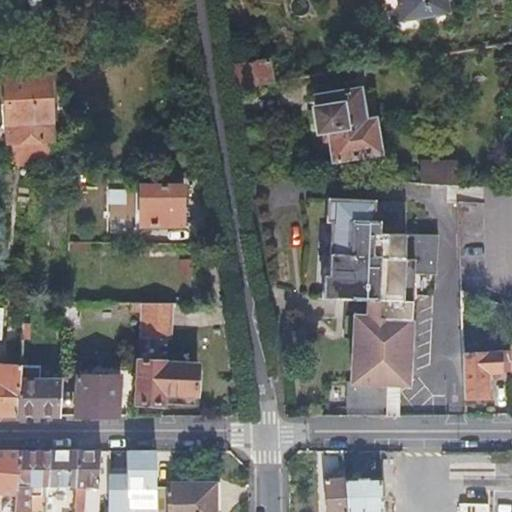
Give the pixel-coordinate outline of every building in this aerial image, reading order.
[(59,0),(28,0),(34,14),(61,4),(59,0)] [(447,0),(397,0),(401,21),(449,13),(447,0)] [(43,28),(16,32),(18,47),(46,43),(43,28)] [(290,80),(287,64),(286,58),(232,66),(236,90),(290,80)] [(287,64),(290,80),(319,75),(317,60),(287,64)] [(42,76),(0,79),(0,102),(3,144),(6,144),(7,165),(47,167),(45,142),(48,141),(42,76)] [(328,127),(364,122),(360,91),(360,89),(316,95),(318,107),(315,108),(318,128),(328,127)] [(364,122),(374,121),(369,90),(360,91),(364,122)] [(241,122),(244,138),(269,135),(266,119),(241,122)] [(378,153),(374,121),(364,122),(328,127),(332,160),(378,153)] [(421,162),(421,184),(456,186),(456,163),(421,162)] [(511,187),(485,187),(486,202),(459,202),(461,291),(508,310),(507,297),(511,296),(511,187)] [(137,188),(137,227),(180,228),(180,189),(137,188)] [(330,223),(328,277),(325,277),(324,299),(357,300),(354,382),(347,382),(345,416),(400,416),(401,380),(410,380),(413,273),(435,273),(435,234),(403,233),(403,202),(327,198),(326,223),(330,223)] [(166,305),(135,304),(134,335),(160,336),(166,305)] [(463,353),(464,397),(487,396),(486,370),(499,369),(499,352),(463,353)] [(160,393),(192,393),(192,363),(161,363),(161,360),(133,358),(131,401),(160,402),(160,393)] [(0,415),(12,415),(15,380),(17,365),(0,363),(0,415)] [(74,375),(72,415),(104,415),(115,415),(117,376),(74,375)] [(15,380),(12,415),(39,415),(58,415),(60,379),(15,380)] [(191,404),(192,393),(160,393),(160,402),(191,404)] [(0,492),(16,493),(19,450),(0,449),(0,492)] [(47,484),(49,449),(31,449),(19,450),(16,493),(14,511),(21,511),(28,511),(29,494),(40,495),(41,483),(47,484)] [(72,485),(74,449),(56,449),(49,449),(47,484),(72,485)] [(82,449),(74,449),(72,485),(72,505),(83,506),(83,486),(98,486),(98,450),(82,449)] [(153,511),(153,487),(153,450),(143,450),(126,450),(126,473),(106,473),(105,511),(153,511)] [(110,472),(123,472),(123,451),(109,452),(110,472)] [(345,478),(347,511),(383,511),(381,477),(345,478)] [(164,486),(153,487),(153,511),(212,511),(212,481),(164,482),(164,486)] [(325,511),(344,511),(342,481),(323,482),(325,511)]
